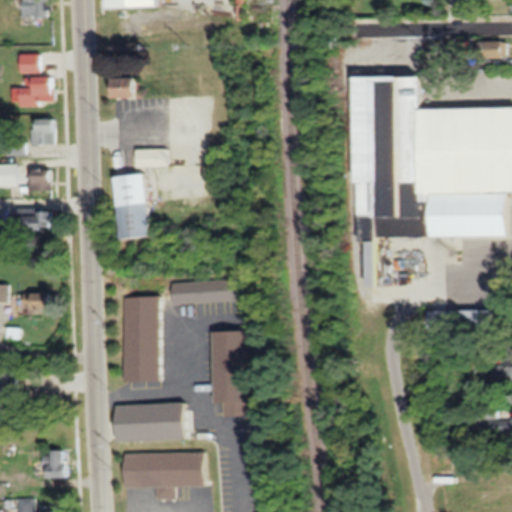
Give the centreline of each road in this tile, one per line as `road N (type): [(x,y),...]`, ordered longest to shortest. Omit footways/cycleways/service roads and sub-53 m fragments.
road 1 (tertiary): [(82,0),(103,511)]
road 2 (residential): [(511,26),(357,28)]
